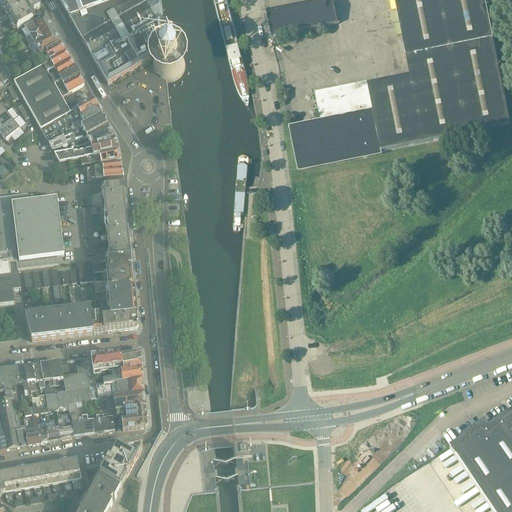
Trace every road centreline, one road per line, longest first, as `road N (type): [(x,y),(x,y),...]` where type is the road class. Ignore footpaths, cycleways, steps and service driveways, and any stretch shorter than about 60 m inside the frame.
road 1 (unclassified): [(304,414),(249,0)]
road 2 (residential): [(155,177),(174,409),(186,434)]
road 3 (residential): [(148,339),(156,426),(148,437),(0,464)]
road 4 (residential): [(140,156),(48,0)]
road 5 (residential): [(148,339),(134,183)]
road 6 (residential): [(0,358),(148,339)]
road 7 (residential): [(134,183),(45,192),(41,149)]
road 8 (unknown): [(141,253),(82,259),(72,190)]
